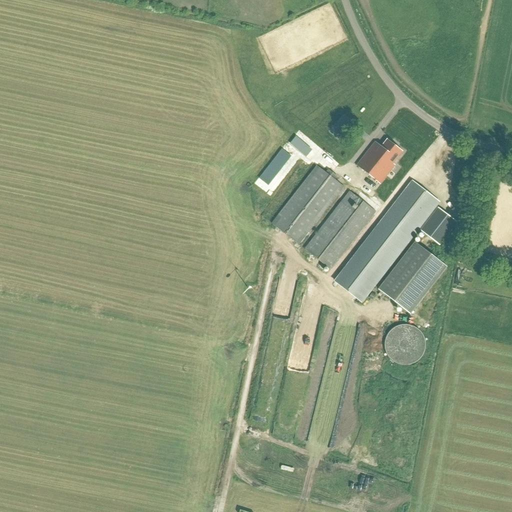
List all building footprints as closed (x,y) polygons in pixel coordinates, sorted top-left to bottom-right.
[(401,153),(387,141),(381,148),(375,143),(355,167),(379,186),(394,167),(392,164),(401,153)] [(326,174),(316,166),(271,223),(299,245),(343,187),(335,180),(337,177),(329,170),(326,174)] [(362,303),(440,203),(412,182),(334,282),(362,303)] [(330,270),(376,212),(349,192),(304,250),(330,270)] [(439,209),(422,231),(441,246),(458,224),(439,209)] [(412,315),(448,268),(416,244),(380,291),(412,315)] [(304,345),(311,347),(314,333),(308,332),(304,345)] [(419,361),(419,340),(408,340),(407,346),(393,345),(393,349),(385,348),(385,360),(419,361)]
